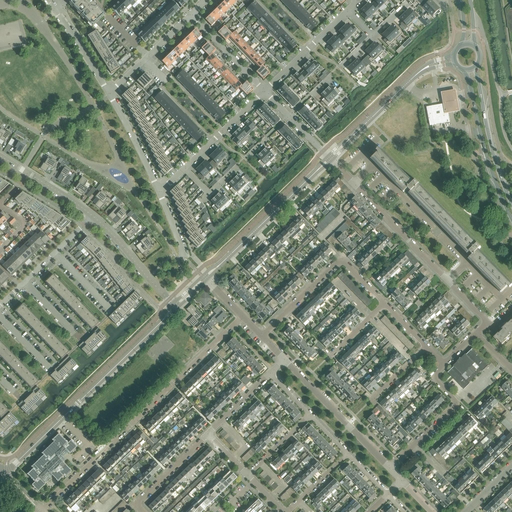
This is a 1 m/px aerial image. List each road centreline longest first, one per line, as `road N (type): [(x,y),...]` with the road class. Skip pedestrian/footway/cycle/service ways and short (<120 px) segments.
road 1 (residential): [(42,511),(242,316)]
road 2 (tertiary): [(6,470),(161,321)]
road 3 (secondary): [(465,70),(511,218)]
road 4 (residential): [(389,468),(283,359)]
road 5 (residential): [(389,468),(456,401),(431,375),(442,364)]
road 6 (secondary): [(511,204),(475,67)]
road 7 (unclassified): [(511,148),(485,39),(471,15)]
road 8 (residential): [(446,279),(353,183)]
road 9 (tertiary): [(223,261),(316,170)]
